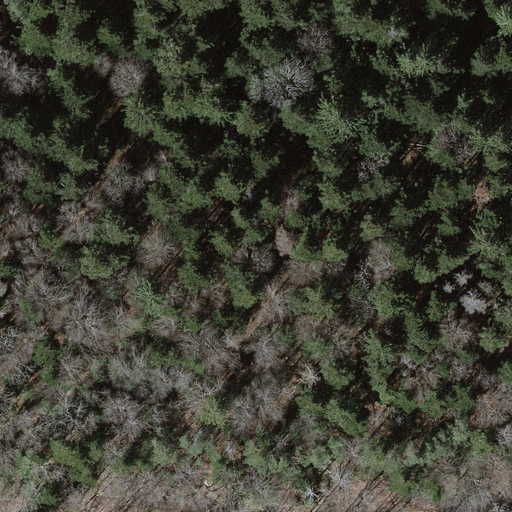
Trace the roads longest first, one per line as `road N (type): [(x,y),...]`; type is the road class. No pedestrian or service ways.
road 1 (track): [(0,42),(296,134),(511,163)]
road 2 (track): [(277,0),(192,20),(0,30)]
